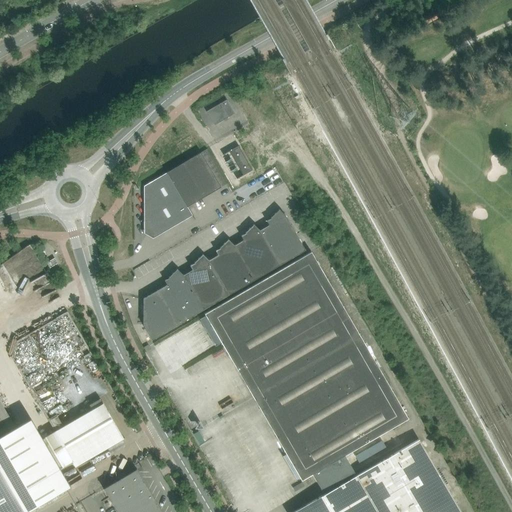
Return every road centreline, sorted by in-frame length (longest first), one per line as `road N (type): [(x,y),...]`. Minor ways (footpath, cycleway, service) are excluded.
road 1 (track): [(511,507),(331,195),(263,95)]
road 2 (track): [(511,342),(406,151),(367,40),(373,20),(406,0)]
road 3 (tertiary): [(210,511),(112,339),(88,256)]
road 4 (tertiary): [(131,133),(173,94),(338,0)]
